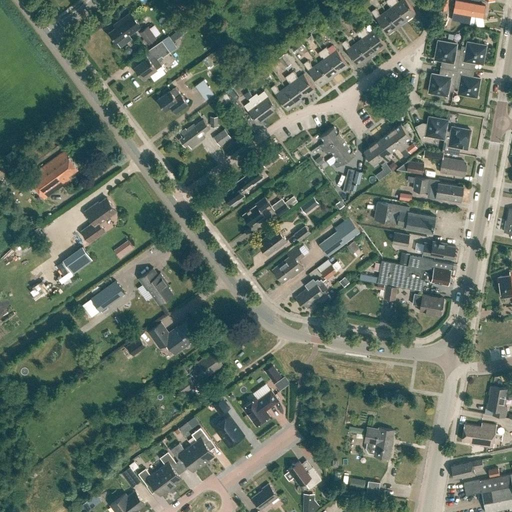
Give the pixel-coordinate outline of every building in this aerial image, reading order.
[(407,20),(391,0),(386,0),(391,7),(386,11),(397,27),(407,20)] [(398,0),(391,0),(407,20),(416,13),(406,0),(400,0),(399,1),(398,0)] [(483,17),(485,5),(455,0),(452,20),(470,23),(471,15),(483,17)] [(397,27),(386,11),(381,15),(376,8),(371,11),(388,34),(397,27)] [(130,34),(141,27),(130,12),(120,20),(114,25),(116,27),(109,32),(116,42),(129,33),(130,34)] [(140,32),(148,44),(157,37),(148,26),(140,32)] [(364,26),(360,29),(377,52),(386,45),(375,29),(369,33),(364,26)] [(377,52),(360,29),(356,32),(361,39),(356,43),(368,59),(377,52)] [(161,56),(162,57),(174,49),(166,37),(154,46),(145,53),(148,57),(149,58),(155,55),(157,59),(161,56)] [(368,59),(356,43),(351,47),(346,40),(342,43),(358,65),(368,59)] [(457,70),(461,49),(456,48),(457,44),(438,40),(435,59),(446,61),(445,68),(457,70)] [(300,41),(291,48),(295,54),(304,47),(300,41)] [(461,45),(461,49),(458,66),(470,69),(471,61),(483,63),(486,45),(468,42),(467,46),(461,45)] [(326,47),(322,50),(339,72),(348,65),(337,50),(331,53),(326,47)] [(339,72),(322,50),(318,53),(323,60),(318,63),(329,79),(339,72)] [(284,54),(279,58),(286,68),(291,64),(284,54)] [(157,69),(162,65),(155,55),(149,58),(148,57),(134,67),(142,77),(148,73),(150,75),(157,70),(157,69)] [(216,64),(209,56),(204,60),(211,68),(216,64)] [(329,79),(318,63),(313,67),(308,60),(303,63),(320,86),(329,79)] [(480,78),(473,77),(469,76),(470,69),(458,66),(457,70),(454,87),(459,88),(458,93),(477,97),(480,78)] [(454,87),(457,70),(445,68),(444,75),(432,73),(429,92),(447,95),(448,90),(454,91),(454,87)] [(264,79),(270,75),(265,69),(259,73),(264,79)] [(293,71),(289,74),(306,96),(315,89),(304,74),(298,78),(293,71)] [(306,96),(289,74),(285,77),(290,84),(285,87),(297,103),(306,96)] [(203,87),(199,90),(203,97),(211,91),(203,80),(199,83),(203,87)] [(297,103),(285,87),(280,91),(275,84),(271,87),(287,110),(297,103)] [(176,113),(188,104),(181,94),(176,87),(171,91),(170,90),(157,99),(165,110),(171,106),(176,113)] [(256,93),(253,96),(268,116),(274,111),(272,108),(275,106),(264,90),(258,95),(256,93)] [(225,107),(232,102),(226,93),(219,99),(225,107)] [(268,116),(253,96),(249,99),(250,101),(244,105),(256,121),(259,118),(261,121),(268,116)] [(446,130),(448,120),(429,116),(428,123),(423,122),(415,126),(423,142),(427,140),(433,142),(434,136),(444,138),(446,130)] [(202,134),(210,128),(204,119),(195,125),(194,124),(187,129),(186,128),(180,133),(183,136),(180,138),(186,146),(188,144),(192,148),(205,138),(202,134)] [(395,127),(391,130),(405,149),(409,146),(405,141),(411,137),(401,124),(396,128),(395,127)] [(323,149),(342,135),(339,131),(338,132),(334,126),(321,136),(325,141),(311,151),(314,155),(323,149)] [(467,148),(471,130),(452,126),(451,131),(446,130),(444,138),(442,151),(459,155),(460,147),(467,148)] [(225,128),(213,137),(220,146),(232,138),(225,128)] [(409,154),(405,149),(391,130),(387,132),(388,133),(382,137),(392,150),(397,147),(405,157),(409,154)] [(335,154),(348,145),(344,139),(345,139),(342,135),(323,149),(326,153),(331,149),(335,154)] [(392,150),(382,137),(377,142),(376,140),(372,143),(386,162),(391,159),(387,154),(392,150)] [(386,162),(372,143),(369,146),(369,147),(364,151),(373,164),(379,160),(382,165),(386,162)] [(411,154),(418,148),(413,143),(406,148),(411,154)] [(337,167),(356,153),(352,149),(351,150),(348,145),(335,154),(338,159),(333,163),(337,167)] [(64,182),(70,178),(68,176),(77,169),(64,151),(29,176),(45,198),(65,184),(64,182)] [(465,174),(466,164),(464,164),(464,161),(443,158),(444,153),(435,152),(434,158),(442,160),(440,172),(462,176),(462,173),(465,174)] [(272,161),(269,156),(261,161),(265,167),(272,161)] [(324,161),(321,156),(316,160),(319,165),(324,161)] [(424,162),(408,160),(396,169),(422,173),(424,162)] [(389,165),(392,170),(398,167),(394,161),(389,165)] [(0,180),(1,181),(13,173),(8,164),(0,169),(0,180)] [(387,174),(392,170),(389,165),(383,169),(387,174)] [(241,191),(248,186),(253,183),(253,184),(263,177),(262,176),(256,168),(235,183),(236,185),(223,194),(231,204),(238,199),(244,195),(241,191)] [(356,170),(353,182),(360,184),(363,172),(356,170)] [(461,201),(463,186),(439,182),(439,180),(416,176),(415,177),(409,175),(408,181),(415,182),(414,189),(429,191),(428,196),(461,201)] [(370,180),(374,185),(379,181),(375,176),(370,180)] [(400,192),(399,199),(411,201),(412,194),(400,192)] [(306,203),(311,210),(319,203),(314,196),(306,203)] [(261,211),(270,204),(265,197),(255,204),(256,205),(243,214),(251,225),(264,215),(261,211)] [(97,205),(96,204),(86,211),(94,223),(82,231),(89,242),(105,231),(99,223),(116,211),(107,198),(97,205)] [(271,206),(279,216),(289,208),(282,198),(271,206)] [(339,209),(345,205),(341,200),(336,204),(339,209)] [(433,232),(436,216),(409,211),(409,207),(378,201),(374,219),(397,223),(397,224),(406,226),(405,227),(433,232)] [(349,217),(332,230),(330,228),(321,235),(325,240),(319,244),(328,255),(360,232),(349,217)] [(511,221),(507,220),(505,220),(503,231),(511,232),(511,221)] [(305,225),(294,233),(300,240),(311,232),(305,225)] [(258,242),(268,254),(281,245),(281,246),(288,241),(277,226),(270,231),(271,232),(258,242)] [(394,231),(392,243),(408,246),(410,234),(394,231)] [(115,249),(121,258),(136,247),(129,239),(115,249)] [(357,246),(353,241),(346,246),(350,251),(357,246)] [(453,258),(456,246),(447,244),(447,243),(433,241),(432,245),(424,244),(423,253),(430,255),(444,258),(444,257),(453,258)] [(304,245),(299,248),(297,246),(287,253),(290,257),(273,269),(283,282),(295,273),(296,274),(304,268),(298,260),(304,256),(304,255),(309,251),(304,245)] [(73,274),(92,260),(82,246),(63,260),(68,267),(73,274)] [(409,260),(410,252),(403,251),(402,258),(409,260)] [(384,284),(386,284),(387,284),(397,286),(422,290),(424,279),(431,281),(448,284),(451,270),(432,266),(433,260),(410,255),(408,265),(381,260),(377,283),(378,283),(384,284)] [(321,271),(327,279),(337,271),(331,263),(321,271)] [(153,267),(139,278),(147,290),(148,289),(159,303),(173,293),(165,282),(166,281),(160,273),(158,274),(153,267)] [(511,271),(509,272),(510,274),(498,276),(502,297),(511,295),(511,271)] [(340,281),(344,287),(350,283),(345,277),(340,281)] [(41,283),(47,292),(53,288),(48,279),(41,283)] [(100,310),(125,293),(116,280),(91,298),(100,310)] [(296,297),(303,307),(306,305),(308,308),(325,295),(323,292),(327,289),(321,282),(318,285),(315,282),(296,297)] [(397,286),(387,284),(386,284),(384,297),(395,299),(397,286)] [(441,315),(444,298),(414,293),(413,304),(420,305),(419,311),(441,315)] [(80,310),(87,319),(91,317),(84,307),(80,310)] [(189,342),(196,336),(186,322),(179,327),(178,326),(169,333),(161,322),(148,331),(159,346),(166,341),(175,353),(182,348),(181,346),(188,341),(189,342)] [(146,347),(139,337),(126,346),(133,356),(146,347)] [(193,366),(203,379),(223,364),(213,351),(193,366)] [(193,369),(187,361),(178,367),(184,376),(193,369)] [(274,382),(282,376),(273,365),(265,371),(274,382)] [(184,394),(196,385),(189,376),(177,384),(184,394)] [(504,406),(506,397),(511,398),(511,386),(506,386),(506,388),(492,386),(488,408),(494,409),(493,415),(505,417),(506,407),(504,406)] [(256,397),(243,407),(256,425),(270,415),(266,410),(279,400),(271,390),(258,399),(256,397)] [(184,407),(192,402),(187,395),(179,401),(184,407)] [(212,404),(221,415),(231,407),(223,396),(212,404)] [(229,445),(243,435),(229,416),(215,426),(229,445)] [(188,422),(179,428),(184,434),(192,428),(188,422)] [(493,447),(496,425),(482,423),(481,426),(464,423),(462,440),(469,441),(469,443),(479,445),(480,446),(493,447)] [(197,440),(191,445),(205,464),(210,460),(209,459),(215,455),(205,442),(209,439),(201,427),(192,434),(197,440)] [(389,458),(394,430),(379,427),(379,429),(368,427),(365,441),(366,442),(365,449),(369,454),(374,455),(389,458)] [(205,464),(191,445),(185,449),(180,443),(171,449),(179,460),(183,457),(193,471),(199,466),(200,467),(205,464)] [(165,464),(158,469),(172,488),(177,484),(176,483),(182,479),(173,466),(177,463),(168,451),(160,457),(165,464)] [(474,468),(483,466),(482,459),(451,466),(454,478),(462,476),(463,477),(475,475),(474,468)] [(129,465),(130,466),(133,470),(138,466),(134,461),(129,465)] [(292,466),(288,469),(300,485),(305,482),(310,488),(321,479),(313,468),(307,472),(299,461),(296,464),(292,463),(292,466)] [(122,473),(125,477),(134,471),(133,470),(130,466),(122,473)] [(489,469),(491,476),(500,474),(499,467),(489,469)] [(172,488),(158,469),(151,475),(146,468),(138,473),(147,485),(152,482),(161,495),(167,490),(167,491),(172,488)] [(511,473),(464,483),(466,495),(481,492),(485,511),(488,511),(511,507),(511,473)] [(368,481),(366,494),(378,496),(380,482),(368,481)] [(269,483),(262,489),(263,489),(252,497),(261,509),(278,496),(269,483)] [(111,504),(116,511),(139,511),(137,509),(145,503),(135,491),(128,496),(126,493),(111,504)]
